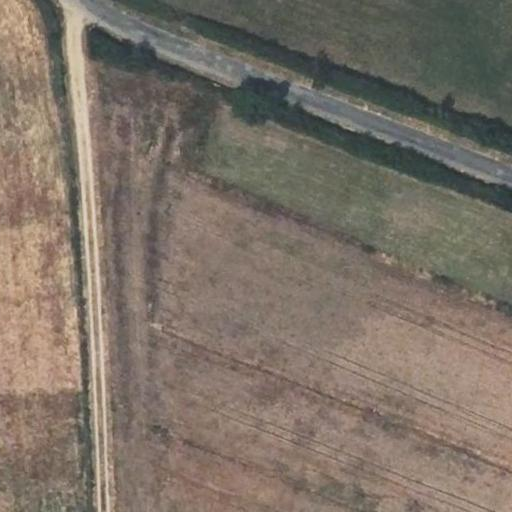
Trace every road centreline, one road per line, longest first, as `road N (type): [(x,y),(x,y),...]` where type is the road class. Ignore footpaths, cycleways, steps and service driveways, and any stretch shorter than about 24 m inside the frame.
road 1 (track): [(104,511),(74,0)]
road 2 (unclassified): [(511,173),(79,0)]
